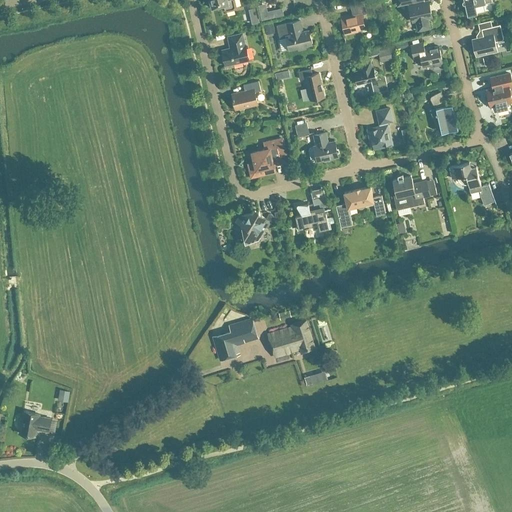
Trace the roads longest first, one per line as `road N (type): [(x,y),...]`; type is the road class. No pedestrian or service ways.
road 1 (residential): [(359,168),(238,195),(192,0)]
road 2 (residential): [(359,168),(319,0)]
road 3 (residential): [(483,139),(446,0)]
road 4 (residential): [(359,168),(483,139)]
road 5 (unclassified): [(108,511),(91,487),(64,470),(0,466)]
